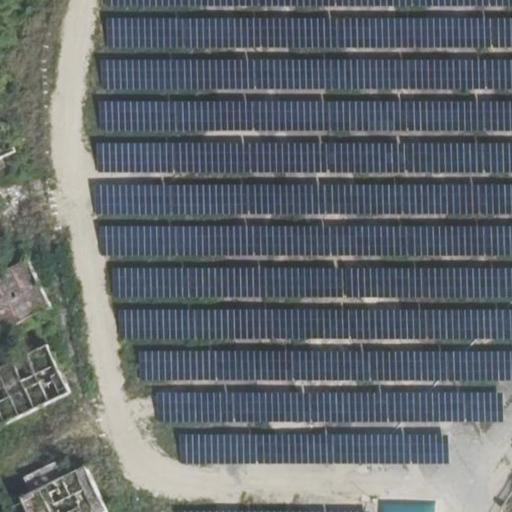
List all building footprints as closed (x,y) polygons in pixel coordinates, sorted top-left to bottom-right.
[(0,0),(0,160),(18,152),(0,113),(0,0)] [(51,345),(16,361),(3,333),(54,308),(31,259),(11,269),(1,274),(0,274),(0,428),(74,393),(51,345)] [(0,264),(0,271),(1,274),(11,269),(8,261),(0,264)] [(253,415),(265,445),(314,426),(301,395),(253,415)] [(111,511),(88,465),(64,477),(57,464),(28,478),(34,492),(22,498),(29,511),(111,511)]
